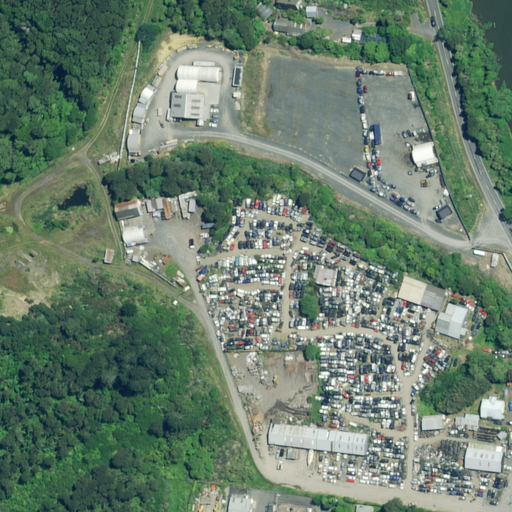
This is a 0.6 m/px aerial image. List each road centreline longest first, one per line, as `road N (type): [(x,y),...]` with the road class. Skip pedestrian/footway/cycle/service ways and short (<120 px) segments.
road 1 (tertiary): [(511,235),(474,162),(429,0)]
road 2 (unknown): [(511,243),(448,224),(322,162)]
